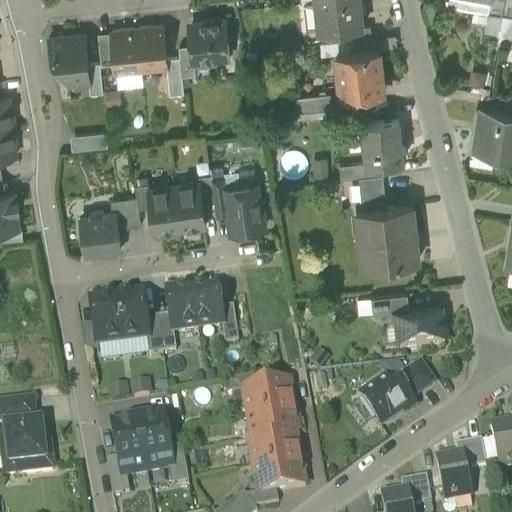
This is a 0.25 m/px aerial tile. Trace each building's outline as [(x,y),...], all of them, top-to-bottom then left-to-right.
[(359,0),(324,0),(316,1),(316,2),(304,4),(306,28),(318,27),(319,31),(344,28),(362,26),(362,25),(359,0)] [(445,0),(445,4),(483,11),(483,12),(488,13),(490,0),(445,0)] [(504,0),(490,0),(488,13),(502,15),(502,14),(504,0)] [(511,0),(504,0),(502,14),(511,16),(511,0)] [(225,19),(189,23),(191,45),(193,65),(194,65),(210,64),(214,59),(228,58),(228,54),(232,49),(231,40),(226,36),(225,19)] [(370,24),(362,25),(362,26),(344,28),(346,40),(349,40),(371,37),(370,24)] [(163,26),(137,28),(141,70),(167,67),(166,58),(163,26)] [(137,28),(111,31),(115,72),(141,70),(137,28)] [(85,34),(49,37),(52,54),(68,83),(89,81),(90,81),(88,63),(85,34)] [(371,37),(349,40),(350,51),(373,49),(371,37)] [(346,40),(320,43),(321,54),(336,53),(341,95),(383,90),(379,48),(373,49),(350,51),(349,40),(346,40)] [(191,45),(179,46),(180,57),(182,76),(195,74),(194,65),(193,65),(191,45)] [(180,57),(166,58),(167,67),(169,94),(183,93),(182,76),(180,57)] [(100,62),(88,63),(90,81),(89,81),(90,93),(103,92),(100,62)] [(331,92),(295,96),(295,97),(297,111),(332,108),(331,92)] [(8,96),(0,96),(0,126),(12,125),(8,96)] [(295,97),(285,98),(287,112),(297,111),(295,97)] [(283,112),(282,98),(261,100),(262,113),(283,112)] [(511,111),(504,110),(479,106),(478,107),(480,108),(477,124),(479,124),(475,149),(471,148),(471,150),(475,150),(495,154),(511,156),(511,111)] [(398,118),(362,122),(362,123),(365,122),(367,147),(365,147),(367,163),(379,162),(402,159),(403,159),(398,118)] [(0,126),(0,157),(15,155),(12,125),(0,126)] [(107,132),(71,135),(73,150),(109,147),(107,132)] [(475,150),(473,164),(493,168),(495,154),(475,150)] [(402,159),(379,162),(380,173),(383,173),(403,171),(402,159)] [(211,173),(198,175),(198,181),(199,181),(202,199),(214,197),(211,178),(212,178),(211,173)] [(380,173),(358,176),(361,203),(386,200),(383,173),(380,173)] [(212,178),(211,178),(214,197),(216,214),(228,212),(225,186),(226,186),(224,176),(212,178)] [(198,181),(174,185),(180,228),(188,227),(188,230),(198,229),(198,226),(206,225),(202,199),(199,181),(198,181)] [(148,182),(135,184),(137,196),(139,208),(151,206),(148,188),(149,188),(148,182)] [(226,186),(225,186),(228,212),(230,227),(237,226),(242,230),(264,227),(261,205),(259,206),(256,182),(226,186)] [(149,188),(148,188),(151,206),(154,232),(162,231),(163,234),(172,232),(172,229),(180,228),(174,185),(149,188)] [(0,193),(0,240),(6,240),(4,229),(19,227),(17,209),(19,208),(18,199),(16,199),(15,191),(0,193)] [(137,196),(111,199),(112,212),(114,212),(116,227),(118,227),(141,224),(139,208),(137,196)] [(412,204),(357,209),(363,265),(418,259),(412,204)] [(102,207),(90,209),(89,211),(89,215),(80,216),(85,252),(121,247),(118,227),(116,227),(114,212),(112,212),(105,213),(104,208),(102,207)] [(218,287),(198,290),(198,287),(192,288),(198,332),(223,328),(224,328),(221,311),(218,287)] [(186,291),(166,294),(170,318),(172,335),(173,335),(198,332),(192,288),(185,289),(186,291)] [(407,292),(371,296),(373,313),(395,311),(395,310),(409,308),(407,292)] [(142,298),(123,300),(123,298),(116,299),(123,344),(147,340),(149,340),(146,322),(142,298)] [(110,302),(91,305),(95,331),(97,347),(123,344),(116,299),(110,300),(110,302)] [(409,308),(395,310),(395,311),(396,319),(393,323),(393,328),(398,332),(400,353),(445,348),(440,305),(409,308)] [(234,309),(221,311),(224,328),(223,328),(225,347),(239,345),(234,309)] [(172,335),(170,318),(158,320),(163,356),(176,354),(173,335),(172,335)] [(158,320),(146,322),(149,340),(147,340),(150,357),(163,356),(158,320)] [(85,351),(98,352),(97,347),(95,331),(82,333),(85,351)] [(435,387),(420,367),(399,382),(414,402),(435,387)] [(394,375),(360,400),(384,433),(418,408),(414,402),(399,382),(394,375)] [(254,379),(224,384),(227,397),(243,395),(243,393),(256,391),(254,379)] [(105,386),(106,402),(160,400),(159,384),(105,386)] [(256,391),(243,393),(243,395),(247,420),(295,411),(290,385),(256,391)] [(36,402),(0,406),(0,426),(38,422),(36,402)] [(167,409),(137,414),(149,475),(178,470),(167,409)] [(295,411),(247,420),(252,445),(299,437),(295,411)] [(137,414),(108,420),(119,481),(149,475),(137,414)] [(511,425),(491,430),(497,460),(504,459),(507,470),(511,469),(511,425)] [(45,426),(0,430),(0,456),(4,456),(6,483),(56,478),(53,447),(47,448),(45,426)] [(252,445),(249,446),(253,471),(301,463),(296,438),(299,437),(252,445)] [(481,444),(455,449),(457,459),(464,457),(467,473),(486,469),(481,444)] [(457,459),(436,463),(439,478),(444,505),(472,500),(467,473),(464,457),(457,459)] [(301,463),(253,471),(258,497),(258,498),(276,494),(305,489),(301,463)] [(426,480),(431,506),(432,507),(444,505),(439,478),(426,480)] [(426,480),(401,485),(403,495),(409,494),(412,509),(431,506),(426,480)] [(258,497),(246,499),(244,496),(234,504),(240,511),(255,511),(279,506),(276,494),(258,498),(258,497)] [(403,495),(381,499),(383,511),(412,511),(412,509),(409,494),(403,495)]
